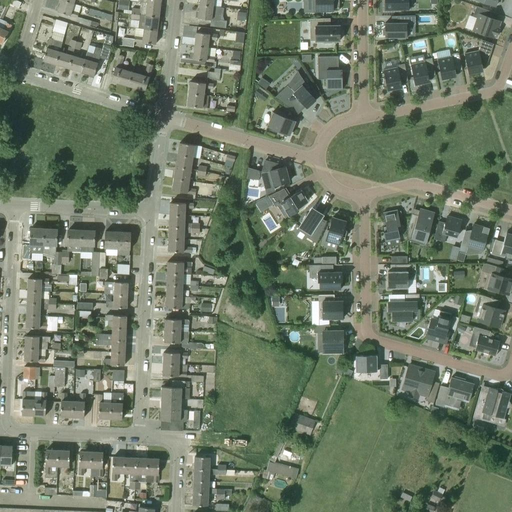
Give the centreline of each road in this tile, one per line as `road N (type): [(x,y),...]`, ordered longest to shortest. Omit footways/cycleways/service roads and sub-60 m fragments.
road 1 (residential): [(31,431),(9,429),(4,420),(8,207)]
road 2 (residential): [(135,437),(146,210)]
road 3 (residential): [(360,122),(487,94),(511,38)]
road 4 (residential): [(511,360),(494,376),(375,344),(362,322)]
road 5 (residential): [(310,155),(159,116)]
road 6 (residential): [(362,193),(410,183),(511,212)]
road 7 (residential): [(159,116),(14,71)]
road 8 (residential): [(146,210),(8,207)]
road 9 (residential): [(362,322),(362,193)]
road 10 (residential): [(360,0),(360,122)]
